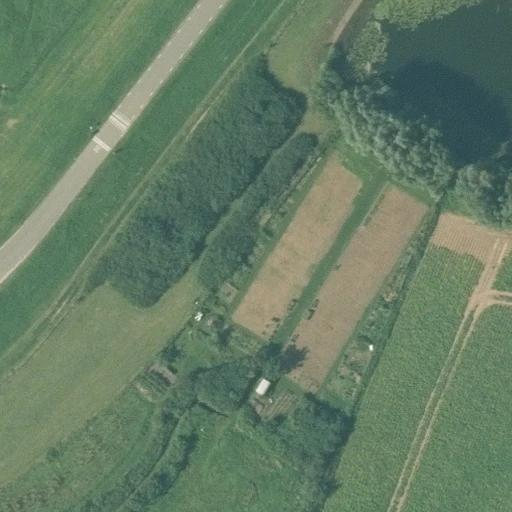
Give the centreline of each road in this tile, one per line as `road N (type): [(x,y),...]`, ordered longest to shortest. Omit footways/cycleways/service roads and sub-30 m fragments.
road 1 (unclassified): [(0,268),(218,0)]
road 2 (track): [(269,367),(165,511)]
